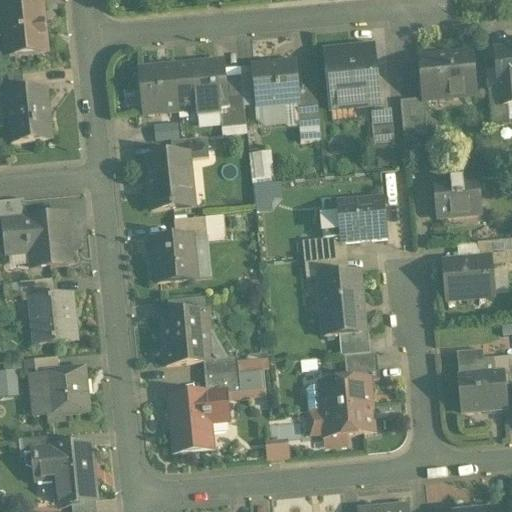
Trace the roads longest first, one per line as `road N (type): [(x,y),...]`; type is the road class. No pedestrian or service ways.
road 1 (residential): [(86,39),(432,10)]
road 2 (residential): [(137,496),(100,176)]
road 3 (residential): [(137,496),(432,466)]
road 4 (residential): [(432,466),(409,258)]
road 5 (residential): [(100,176),(86,39)]
